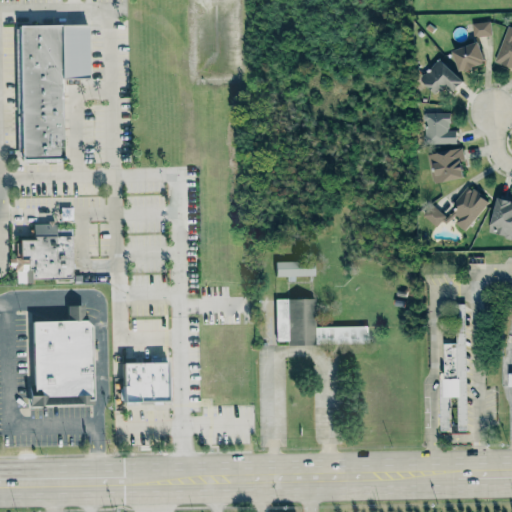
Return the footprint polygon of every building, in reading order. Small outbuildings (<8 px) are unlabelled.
[(490,35),(489,21),(470,24),(472,37),(490,35)] [(15,159),(12,28),(84,26),(85,78),(57,78),(59,158),(15,159)] [(511,27),(507,26),(493,61),(511,68),(511,27)] [(456,72),(481,62),(474,41),(448,51),(456,72)] [(418,79),(435,95),(443,86),(449,91),(460,80),(437,59),(418,79)] [(448,112),(422,113),(423,144),(455,143),(455,130),(448,130),(448,112)] [(457,162),(463,161),(460,147),(427,153),(432,183),(459,178),(457,162)] [(487,201),(468,188),(446,217),(429,204),(420,216),(435,227),(442,217),(463,232),(487,201)] [(487,227),(497,230),(495,235),(511,239),(511,201),(493,198),(487,227)] [(67,277),(25,278),(25,269),(20,269),(21,282),(12,282),(11,270),(10,270),(9,257),(13,257),(12,240),(27,240),(27,236),(66,235),(67,277)] [(272,276),(290,277),(290,275),(310,276),(311,261),(273,260),(272,276)] [(273,341),(284,341),(285,345),(311,344),(310,298),(272,299),(273,341)] [(28,406),(26,322),(86,321),(87,405),(28,406)] [(367,342),(367,325),(340,326),(340,343),(367,342)] [(115,402),(115,363),(161,362),(162,402),(115,402)]
